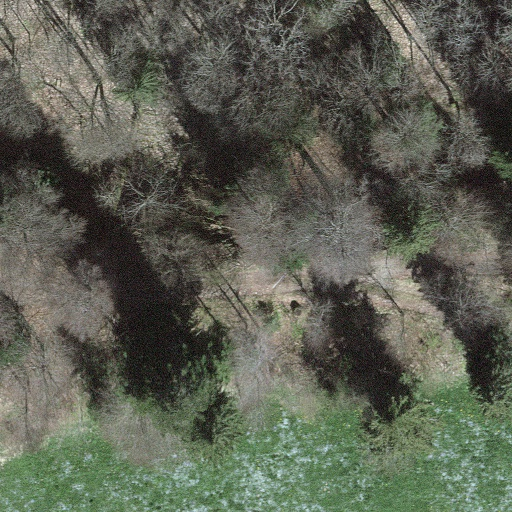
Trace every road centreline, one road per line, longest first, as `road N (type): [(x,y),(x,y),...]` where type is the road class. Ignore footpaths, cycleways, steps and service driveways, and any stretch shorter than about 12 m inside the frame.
road 1 (track): [(0,295),(395,276)]
road 2 (track): [(511,304),(395,276)]
